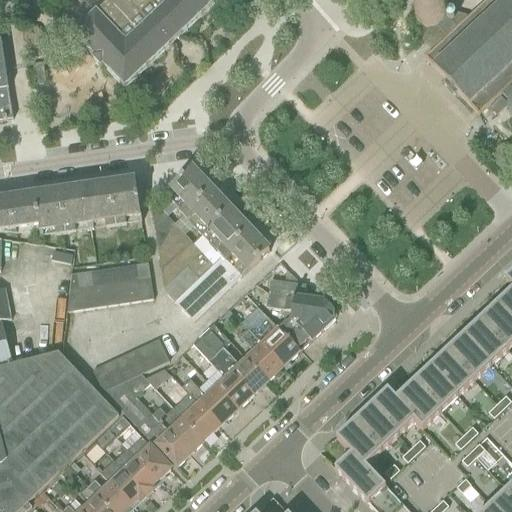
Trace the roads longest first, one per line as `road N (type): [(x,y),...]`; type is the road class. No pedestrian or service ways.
road 1 (residential): [(406,330),(239,154),(233,135)]
road 2 (residential): [(0,171),(233,135)]
road 3 (tertiary): [(272,455),(406,330)]
road 4 (tertiary): [(406,330),(511,231)]
road 5 (residential): [(233,135),(303,53),(310,33)]
